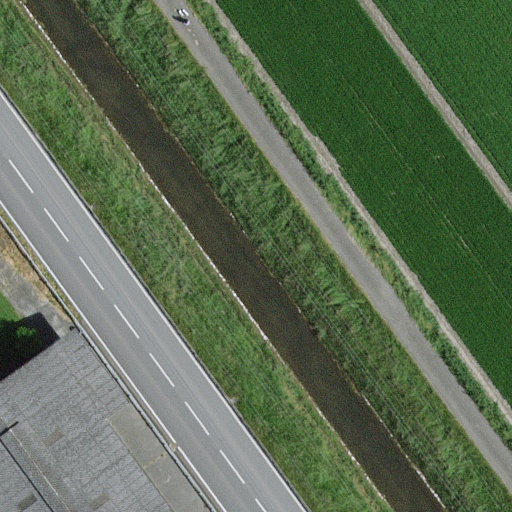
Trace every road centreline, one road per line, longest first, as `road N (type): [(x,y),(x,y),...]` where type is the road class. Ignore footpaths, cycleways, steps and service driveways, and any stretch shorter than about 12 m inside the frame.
road 1 (track): [(511,466),(173,0)]
road 2 (tertiary): [(0,148),(263,511)]
